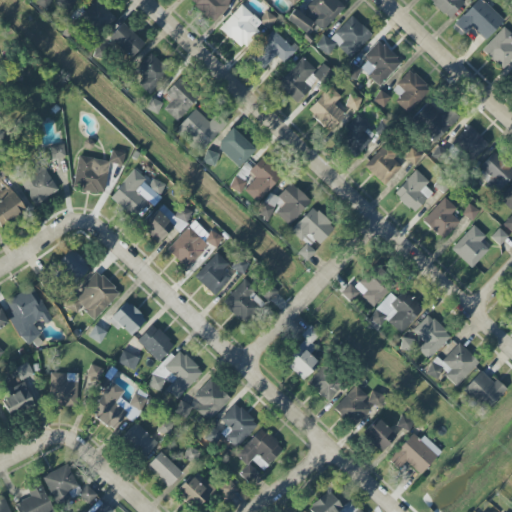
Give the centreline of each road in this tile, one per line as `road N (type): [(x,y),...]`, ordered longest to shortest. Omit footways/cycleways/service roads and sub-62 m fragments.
road 1 (residential): [(147,0),(511,344)]
road 2 (residential): [(84,223),(401,511)]
road 3 (residential): [(397,0),(511,117)]
